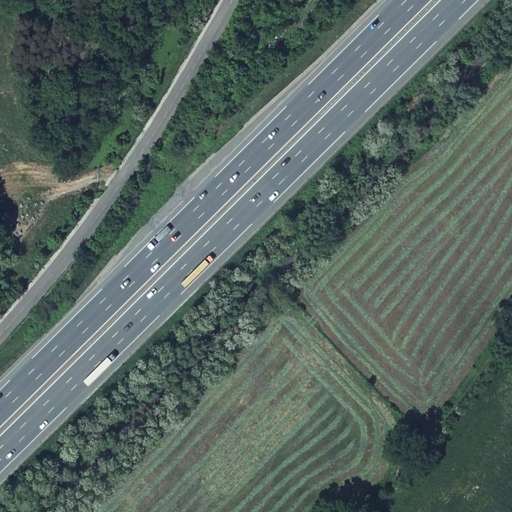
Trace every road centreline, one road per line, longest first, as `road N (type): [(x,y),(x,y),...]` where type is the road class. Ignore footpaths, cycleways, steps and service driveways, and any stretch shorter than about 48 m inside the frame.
road 1 (trunk): [(0,458),(460,0)]
road 2 (trunk): [(412,0),(0,408)]
road 3 (unclassified): [(0,334),(145,147),(231,0)]
road 4 (track): [(511,326),(436,430),(362,511)]
